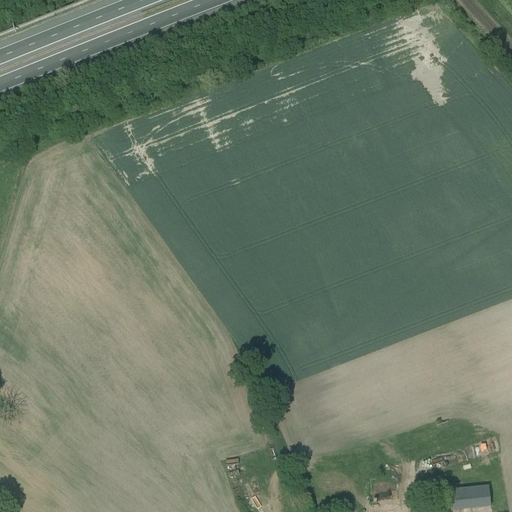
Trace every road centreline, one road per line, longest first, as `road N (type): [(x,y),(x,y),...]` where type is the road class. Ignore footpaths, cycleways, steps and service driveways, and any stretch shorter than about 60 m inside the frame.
road 1 (motorway): [(0,84),(214,0)]
road 2 (motorway): [(143,0),(0,57)]
